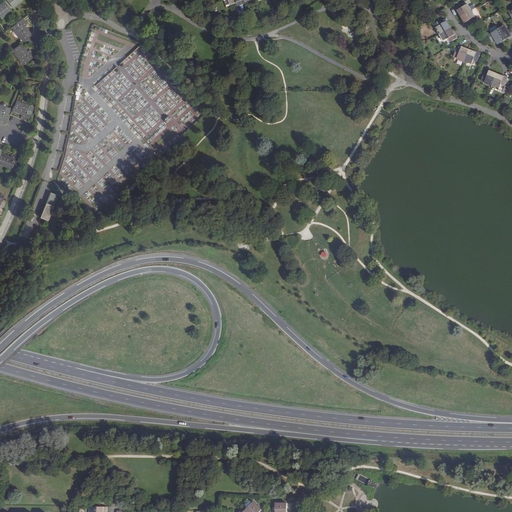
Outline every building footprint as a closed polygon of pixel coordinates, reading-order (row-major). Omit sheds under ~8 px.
[(242,0),(229,0),(231,5),(236,3),(238,7),(239,10),(245,8),(244,4),(245,4),(243,0),(242,0)] [(0,16),(9,10),(3,2),(0,4),(0,16)] [(462,3),(456,7),(458,11),(459,11),(462,17),(472,10),(469,4),(464,7),(462,3)] [(478,20),(472,10),(462,17),(466,23),(469,21),(471,24),(478,20)] [(11,27),(23,42),(30,36),(24,28),(27,25),(22,19),(19,21),(11,27)] [(443,24),(441,20),(434,24),(436,28),(437,27),(441,34),(451,28),(447,21),(443,24)] [(499,30),(505,40),(511,36),(511,28),(508,30),(506,26),(499,30)] [(449,38),(451,42),(458,38),(456,34),(455,34),(451,28),(441,34),(445,41),(449,38)] [(491,32),(488,34),(493,42),(496,40),(499,44),(505,40),(499,30),(493,33),(491,32)] [(23,65),(34,56),(31,53),(29,50),(26,53),(19,44),(12,50),(23,65)] [(454,57),(466,61),(470,50),(463,47),(461,51),(458,49),(454,57)] [(470,50),(466,61),(473,64),(474,60),(478,62),(481,54),(470,50)] [(482,81),(493,85),(498,74),(490,71),(489,75),(485,73),(482,81)] [(498,74),(493,85),(501,88),(500,91),(506,93),(508,87),(506,86),(509,78),(498,74)] [(32,108),(15,101),(12,111),(22,115),(20,118),(27,121),(30,114),(32,108)] [(0,121),(1,122),(4,123),(7,116),(7,115),(9,109),(5,108),(0,105),(0,121)] [(10,157),(0,154),(0,164),(14,170),(17,161),(19,157),(11,154),(10,157)] [(58,196),(50,193),(40,218),(47,221),(50,215),(58,196)] [(247,511),(257,511),(259,511),(262,509),(254,501),(245,509),(247,511)] [(275,511),(287,511),(287,502),(276,502),(276,507),(277,507),(277,511),(276,510),(276,511),(275,511)]
